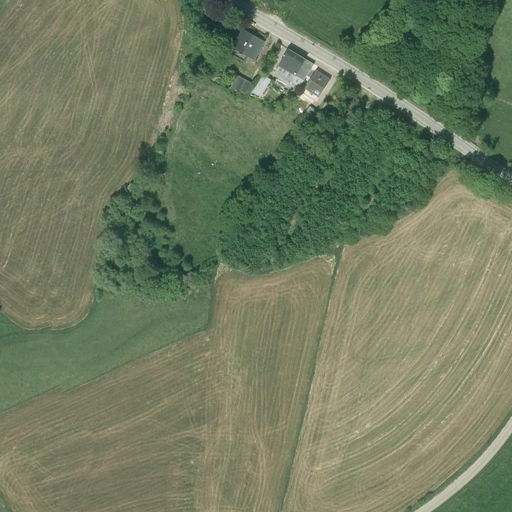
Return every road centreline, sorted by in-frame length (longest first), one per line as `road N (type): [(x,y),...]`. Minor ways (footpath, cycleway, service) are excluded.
road 1 (tertiary): [(220,0),(511,185)]
road 2 (unclassified): [(511,424),(468,479),(426,511)]
